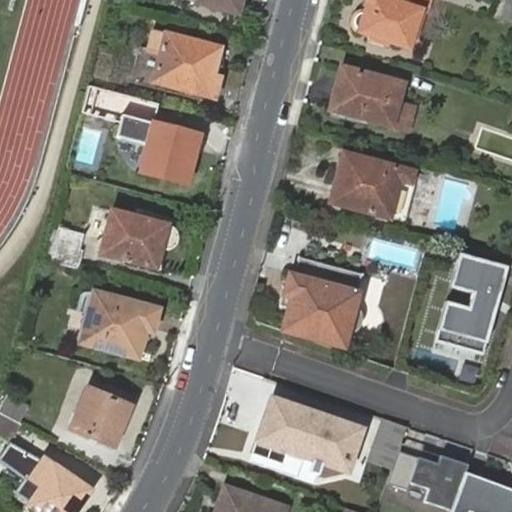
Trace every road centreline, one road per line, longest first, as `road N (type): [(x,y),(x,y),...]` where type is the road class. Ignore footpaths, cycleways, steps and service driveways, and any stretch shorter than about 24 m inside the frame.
road 1 (residential): [(301,0),(210,338)]
road 2 (residential): [(210,338),(475,428),(511,397)]
road 3 (residential): [(210,338),(195,394),(143,511)]
